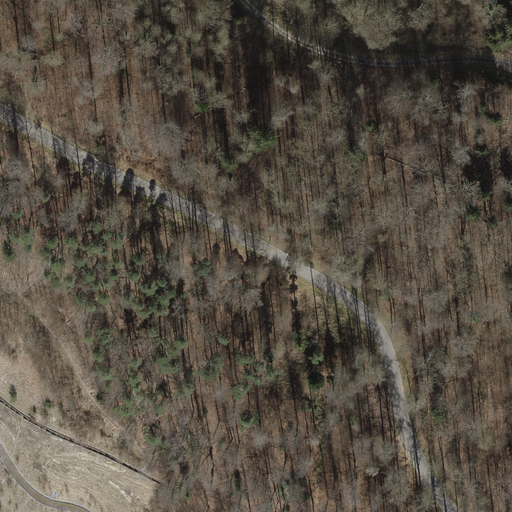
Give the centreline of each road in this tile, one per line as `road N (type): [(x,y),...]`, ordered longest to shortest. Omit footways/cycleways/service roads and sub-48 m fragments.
road 1 (unclassified): [(0,104),(283,254),(379,323),(414,450),(453,511)]
road 2 (motorway): [(99,511),(171,406),(266,316),(321,274),(390,238),(511,190)]
road 3 (motorway): [(52,511),(106,298),(151,0)]
road 4 (motorway): [(79,0),(53,179),(0,436)]
road 5 (track): [(247,0),(277,29),(326,56),(511,67)]
